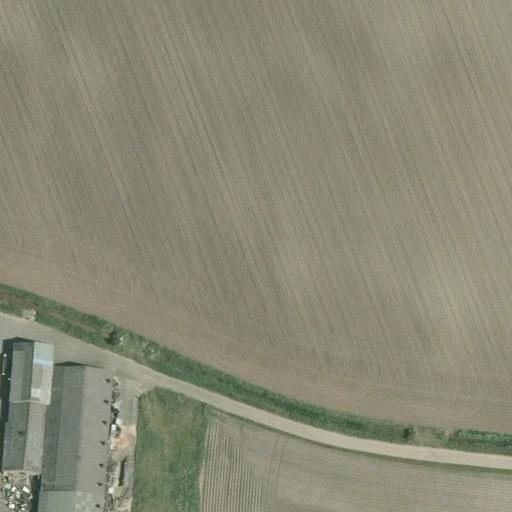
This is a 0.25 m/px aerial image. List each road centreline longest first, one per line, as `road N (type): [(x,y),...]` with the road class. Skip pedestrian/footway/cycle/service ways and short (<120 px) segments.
road 1 (track): [(511,465),(350,447),(125,371)]
road 2 (unclassified): [(125,371),(0,326)]
